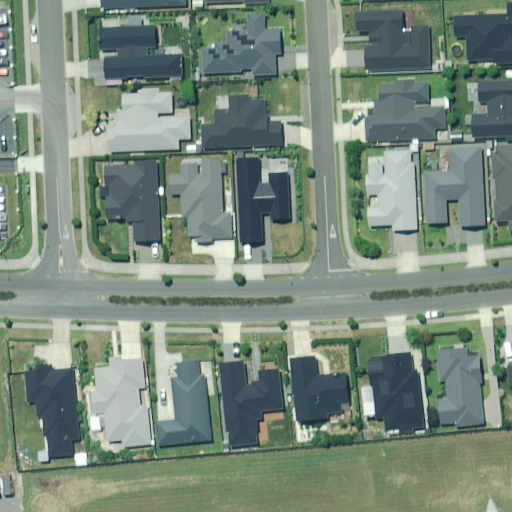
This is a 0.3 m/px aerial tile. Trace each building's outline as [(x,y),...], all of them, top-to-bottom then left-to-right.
[(396,2),(353,4),(354,23),(365,22),(366,38),(359,38),(360,61),(424,58),(422,15),(408,16),(409,39),(398,40),(396,2)] [(198,42),(199,66),(249,64),(249,68),(270,67),(269,43),(276,43),(275,24),(262,24),(261,7),(244,7),(244,21),(230,21),(231,40),(198,42)] [(511,10),(456,14),(457,34),(467,33),(468,60),(511,58),(511,10)] [(150,18),(95,19),(95,42),(101,42),(101,71),(178,69),(178,46),(151,47),(150,18)] [(511,70),(471,73),(472,90),(484,90),(485,104),(471,105),(472,126),(511,124),(511,70)] [(364,108),(365,133),(439,129),(438,98),(424,99),(422,74),(379,76),(379,87),(368,87),(369,108),(364,108)] [(105,118),(106,143),(176,141),(176,130),(189,130),(188,104),(171,105),(171,84),(118,85),(118,117),(105,118)] [(203,113),(204,140),(277,138),(277,112),(263,112),(263,94),(247,94),(247,88),(230,88),(230,102),(217,102),(217,113),(203,113)] [(511,138),(489,140),(493,211),(506,211),(506,222),(511,221),(511,138)] [(480,217),(476,141),(448,142),(449,164),(423,165),(425,215),(443,214),(442,190),(455,190),(457,218),(480,217)] [(414,220),(410,142),(369,144),(370,167),(363,168),(364,187),(374,187),(375,198),(365,198),(366,217),(388,216),(388,222),(414,220)] [(256,149),(235,150),(238,234),(259,233),(258,205),(272,204),(272,211),(286,210),(284,148),(270,148),(271,174),(258,174),(256,149)] [(154,230),(150,152),(99,155),(100,172),(107,171),(107,189),(101,189),(102,212),(130,211),(131,231),(154,230)] [(223,210),(220,155),(204,155),(204,161),(185,162),(186,175),(166,176),(167,194),(181,194),(182,218),(188,217),(189,231),(185,231),(186,241),(194,240),(194,245),(215,244),(215,235),(234,235),(233,209),(223,210)] [(438,349),(441,381),(447,381),(449,398),(440,399),(443,424),(457,423),(458,427),(486,424),(482,383),(485,382),(482,355),(470,356),(469,347),(438,349)] [(382,358),(370,359),(373,386),(363,387),(367,417),(378,418),(386,418),(388,431),(401,430),(401,432),(415,431),(415,428),(426,427),(420,369),(415,369),(413,351),(389,353),(389,355),(382,356),(382,358)] [(317,355),(291,357),(298,422),(330,418),(330,414),(344,412),(343,404),(352,403),(348,372),(320,374),(317,355)] [(112,367),(96,369),(98,390),(93,391),(96,414),(106,413),(109,442),(124,440),(125,448),(153,444),(144,358),(124,360),(124,356),(111,357),(112,367)] [(211,358),(182,362),(184,374),(173,376),(180,421),(157,424),(161,454),(224,445),(211,358)] [(246,360),(221,363),(228,433),(230,433),(232,446),(259,443),(258,430),(260,430),(259,420),(264,419),(264,411),(285,409),(281,368),(260,370),(261,380),(253,380),(254,384),(249,384),(246,360)] [(38,370),(27,371),(29,403),(38,402),(39,417),(44,417),(46,437),(48,437),(50,457),(75,455),(74,440),(82,439),(75,367),(56,369),(55,364),(38,365),(38,370)]
